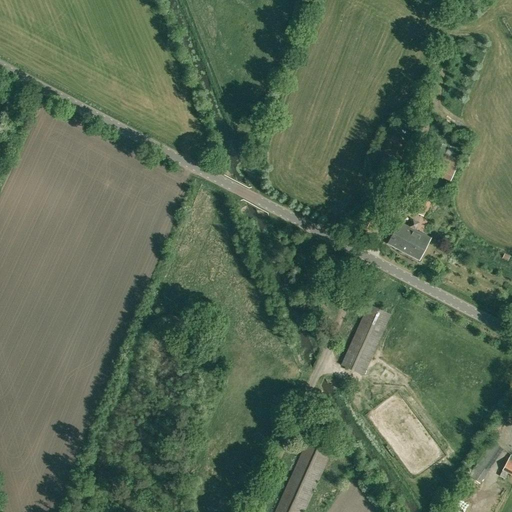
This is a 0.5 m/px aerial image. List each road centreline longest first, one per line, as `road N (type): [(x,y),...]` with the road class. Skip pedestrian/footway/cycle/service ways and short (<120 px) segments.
road 1 (tertiary): [(511,334),(0,66)]
road 2 (track): [(249,511),(370,259)]
